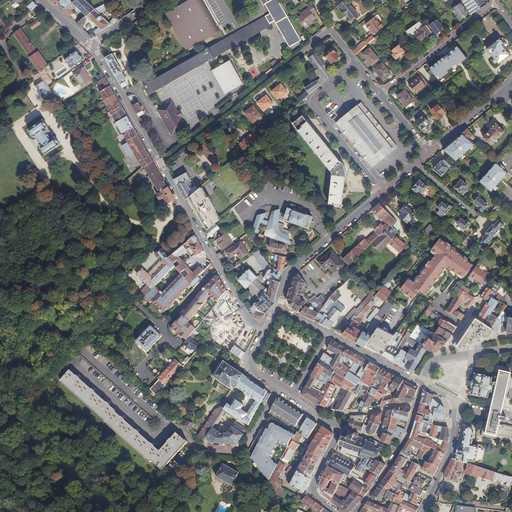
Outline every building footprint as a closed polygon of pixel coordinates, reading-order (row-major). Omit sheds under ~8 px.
[(51,0),(62,10),(74,0),(51,0)] [(84,0),(74,0),(62,10),(69,17),(74,12),(73,11),(78,7),(86,16),(95,9),(84,0)] [(220,24),(205,0),(179,0),(182,4),(167,13),(188,49),(215,33),(212,28),(220,24)] [(266,16),(270,24),(272,22),(275,21),(284,38),(290,48),(301,41),(286,15),(290,12),(289,11),(286,7),(283,9),(278,0),(260,0),(263,5),(265,4),(269,12),(271,14),(266,16)] [(347,0),(345,0),(339,4),(348,15),(349,14),(353,20),(359,15),(347,0)] [(462,0),(472,15),(487,5),(483,0),(462,0)] [(414,7),(417,11),(424,5),(421,1),(414,7)] [(37,6),(34,2),(28,7),(31,10),(30,11),(30,12),(37,6)] [(313,13),(316,11),(310,3),(307,5),(309,8),(305,10),(306,12),(302,15),(298,17),(306,28),(309,25),(308,24),(316,18),(314,15),(312,15),(313,13)] [(86,16),(76,23),(81,28),(86,24),(84,23),(89,18),(99,28),(94,32),(93,31),(88,35),(92,38),(119,21),(117,19),(114,18),(108,23),(99,13),(107,7),(104,4),(95,9),(86,16)] [(462,4),(454,10),(460,19),(469,13),(462,4)] [(271,26),(270,24),(266,16),(250,25),(208,49),(207,50),(213,59),(218,56),(264,30),(271,26)] [(379,22),(374,17),(366,24),(372,31),(373,31),(375,34),(384,27),(380,22),(379,22)] [(432,32),(428,26),(427,25),(425,27),(421,20),(406,31),(413,41),(418,38),(422,42),(427,39),(426,37),(432,32)] [(439,42),(443,40),(438,32),(444,28),(438,20),(428,26),(432,32),(439,42)] [(11,21),(4,25),(7,29),(7,30),(14,26),(11,21)] [(39,25),(36,21),(28,27),(31,31),(39,25)] [(20,30),(13,34),(27,54),(33,49),(20,30)] [(365,41),(359,46),(361,50),(372,41),(375,39),(373,36),(366,41),(365,41)] [(499,64),(511,55),(508,51),(503,44),(504,43),(500,38),(486,49),(490,54),(491,54),(499,64)] [(397,59),(406,52),(401,46),(394,51),(396,53),(393,55),(397,59)] [(445,56),(430,68),(440,80),(449,73),(449,72),(458,65),(458,66),(468,58),(458,46),(450,53),(450,54),(446,57),(445,56)] [(332,62),(340,57),(333,47),(325,53),(332,62)] [(372,65),(380,59),(370,47),(362,54),(372,65)] [(37,71),(45,65),(35,50),(27,56),(37,71)] [(207,50),(206,50),(143,86),(149,96),(155,92),(170,84),(198,67),(213,59),(207,50)] [(75,65),(83,59),(80,54),(79,55),(76,51),(64,59),(67,63),(71,60),(75,65)] [(310,94),(333,75),(316,52),(309,57),(317,70),(315,71),(320,78),(317,80),(305,87),(307,91),(310,94)] [(111,53),(105,57),(116,76),(120,83),(122,88),(127,85),(125,81),(126,80),(122,73),(123,72),(117,63),(111,53)] [(216,68),(212,70),(226,94),(229,92),(244,84),(230,60),(223,64),(216,68)] [(384,80),(392,74),(383,63),(375,69),(384,80)] [(42,68),(36,72),(40,78),(43,81),(46,85),(50,82),(44,74),(45,73),(42,68)] [(83,88),(92,82),(82,69),(74,75),(83,88)] [(40,78),(36,72),(31,75),(35,81),(40,78)] [(419,76),(409,84),(417,94),(427,86),(419,76)] [(109,86),(105,78),(99,82),(103,90),(109,86)] [(46,85),(43,81),(35,86),(38,90),(40,89),(45,96),(43,97),(46,101),(53,96),(46,85)] [(281,84),(272,92),(278,100),(288,92),(281,84)] [(114,95),(109,86),(103,90),(99,92),(104,101),(114,95)] [(405,90),(399,95),(402,99),(401,100),(406,106),(407,105),(410,108),(414,104),(412,102),(413,100),(405,90)] [(301,102),(310,94),(307,91),(297,98),(301,102)] [(118,102),(114,95),(104,101),(108,108),(118,102)] [(273,103),(266,95),(256,103),(263,112),(273,103)] [(122,109),(118,102),(108,108),(110,112),(108,114),(110,117),(112,115),(122,109)] [(352,145),(370,167),(374,164),(383,157),(392,149),(396,146),(378,124),(360,102),(355,105),(347,112),(338,119),(335,121),(334,122),(352,145)] [(132,106),(139,118),(144,115),(138,103),(132,106)] [(184,128),(186,128),(181,119),(183,117),(181,114),(179,111),(177,113),(171,103),(164,107),(157,111),(172,136),(184,128)] [(431,110),(438,119),(443,115),(442,115),(445,112),(440,105),(436,108),(436,107),(431,110)] [(253,123),(262,116),(254,106),(245,113),(253,123)] [(424,116),(428,113),(422,106),(413,114),(416,117),(418,115),(421,118),(417,122),(422,128),(426,125),(426,126),(429,126),(431,125),(429,122),(430,122),(424,116)] [(137,135),(122,109),(112,115),(113,117),(127,142),(137,135)] [(303,116),(293,124),(331,173),(329,204),(333,204),(333,208),(341,209),(344,177),(346,177),(346,171),(345,167),(341,161),(340,162),(303,116)] [(45,155),(59,145),(55,138),(54,138),(47,128),(43,120),(28,130),(32,137),(36,135),(43,146),(40,148),(45,155)] [(504,131),(495,122),(490,127),(491,128),(482,137),(490,144),(499,136),(504,131)] [(463,134),(471,141),(475,138),(467,128),(462,133),(463,134)] [(235,158),(259,138),(254,132),(248,138),(244,141),(239,145),(240,146),(232,153),(235,158)] [(475,144),(471,141),(463,134),(459,137),(461,138),(459,140),(457,139),(444,150),(455,161),(461,156),(464,153),(469,148),(473,146),(475,144)] [(145,149),(137,135),(127,142),(127,143),(134,154),(134,155),(145,149)] [(134,154),(127,143),(121,146),(128,158),(128,157),(134,154)] [(153,162),(145,149),(134,155),(142,168),(144,167),(153,162)] [(207,149),(202,153),(214,167),(219,163),(207,149)] [(217,158),(223,154),(220,149),(214,153),(217,158)] [(62,151),(45,161),(48,166),(65,157),(62,151)] [(443,177),(452,166),(445,160),(443,162),(442,161),(437,166),(434,169),(435,169),(434,170),(443,177)] [(173,199),(153,162),(144,167),(159,194),(158,194),(161,199),(164,197),(167,203),(173,199)] [(503,179),(508,173),(504,170),(500,167),(496,163),(490,170),(491,171),(493,172),(491,174),(489,172),(485,177),(485,176),(480,182),(491,192),(493,190),(496,186),(501,181),(503,179)] [(232,205),(249,191),(229,167),(212,181),(232,205)] [(174,180),(186,200),(188,198),(189,197),(198,190),(196,186),(191,189),(190,189),(185,182),(186,181),(186,180),(189,178),(190,178),(187,172),(174,180)] [(468,185),(461,179),(455,187),(463,194),(467,189),(466,188),(468,185)] [(428,187),(420,180),(412,189),(421,197),(428,187)] [(207,230),(215,224),(217,222),(219,220),(214,213),(217,211),(209,197),(206,198),(200,188),(198,190),(189,197),(207,230)] [(253,191),(233,209),(238,216),(259,197),(253,191)] [(206,231),(207,230),(189,197),(188,198),(206,231)] [(487,206),(478,198),(474,203),(478,207),(477,208),(481,212),(487,206)] [(452,207),(449,204),(447,205),(443,201),(438,206),(441,209),(438,212),(442,216),(444,214),(445,215),(452,207)] [(495,207),(499,211),(505,205),(501,201),(495,207)] [(368,239),(366,241),(365,241),(357,248),(359,250),(354,254),(352,252),(344,260),(349,265),(370,246),(370,245),(388,229),(392,225),(397,221),(380,203),(373,209),(380,219),(381,219),(386,224),(382,227),(382,226),(380,226),(376,230),(376,232),(368,239)] [(416,208),(410,203),(407,206),(406,205),(402,210),(404,212),(400,216),(408,223),(416,214),(413,211),(416,208)] [(283,238),(287,239),(289,232),(282,230),(284,226),(278,223),(279,221),(292,226),(292,224),(308,230),(312,219),(288,210),(285,217),(279,214),(277,216),(274,215),(274,216),(271,215),(268,223),(264,221),(266,214),(258,216),(252,232),(259,234),(262,224),(267,226),(264,236),(265,236),(271,238),(280,242),(282,242),(283,238)] [(226,219),(224,216),(219,220),(217,222),(219,225),(226,219)] [(463,232),(470,223),(467,220),(465,222),(461,218),(457,223),(463,229),(462,230),(463,232)] [(503,225),(498,220),(494,225),(493,224),(486,233),(482,238),(483,239),(480,241),(480,244),(482,245),(484,245),(487,242),(495,234),(497,235),(500,231),(499,230),(503,225)] [(204,233),(207,239),(220,229),(215,224),(207,230),(206,231),(204,233)] [(435,227),(431,224),(425,231),(428,234),(435,227)] [(392,225),(388,229),(370,245),(378,253),(383,248),(395,258),(407,245),(405,243),(395,235),(398,232),(392,225)] [(218,246),(222,252),(232,244),(225,234),(216,240),(219,244),(218,246)] [(195,236),(188,243),(190,247),(198,242),(195,236)] [(462,243),(467,247),(472,241),(468,237),(465,240),(462,243)] [(279,245),(280,242),(271,238),(269,244),(270,245),(270,251),(284,253),(286,248),(285,246),(279,245)] [(459,276),(462,279),(463,277),(463,278),(472,266),(467,262),(467,261),(466,261),(467,259),(464,257),(463,258),(459,255),(459,253),(456,250),(455,251),(450,248),(451,247),(447,243),(446,245),(440,240),(431,250),(433,251),(431,253),(436,256),(431,263),(429,261),(426,266),(427,267),(426,269),(424,268),(421,272),(422,273),(419,277),(418,276),(414,280),(416,281),(414,283),(409,279),(401,290),(404,293),(403,294),(408,298),(409,297),(414,300),(420,292),(425,296),(427,292),(429,293),(431,290),(430,289),(434,284),(440,276),(442,277),(444,274),(443,273),(444,272),(444,271),(447,267),(452,270),(451,272),(453,274),(454,273),(457,274),(458,274),(460,275),(459,276)] [(193,259),(204,252),(198,242),(190,247),(190,248),(193,253),(191,255),(193,259)] [(241,259),(248,254),(240,242),(226,253),(230,259),(237,254),(241,259)] [(168,259),(174,267),(181,274),(190,285),(198,277),(211,265),(210,263),(207,261),(202,264),(193,274),(179,258),(181,256),(181,255),(186,251),(185,250),(183,247),(173,255),(168,259)] [(140,294),(144,299),(144,298),(155,286),(174,267),(168,259),(160,251),(155,256),(164,266),(151,280),(141,271),(137,276),(147,287),(140,294)] [(267,272),(269,270),(271,269),(269,268),(267,266),(266,263),(260,253),(258,251),(253,255),(264,272),(265,275),(267,272)] [(341,267),(343,265),(332,251),(319,262),(324,268),(328,264),(335,272),(341,267)] [(278,271),(282,271),(285,257),(274,256),(273,261),(279,262),(278,270),(274,269),(274,267),(275,267),(275,263),(273,263),(272,269),(278,271)] [(486,274),(476,266),(470,275),(480,283),(484,277),(486,274)] [(260,276),(257,277),(249,270),(238,282),(247,291),(250,288),(249,287),(254,280),(261,286),(263,281),(264,279),(265,275),(264,272),(259,274),(260,276)] [(278,282),(282,271),(278,271),(277,274),(271,274),(270,272),(269,271),(269,270),(267,272),(265,275),(264,279),(270,280),(278,282)] [(190,285),(181,274),(163,293),(155,286),(144,298),(150,304),(152,302),(163,314),(190,285)] [(313,301),(315,303),(317,304),(318,302),(324,306),(326,302),(320,295),(317,298),(314,295),(310,298),(308,300),(307,301),(301,292),(302,288),(304,286),(305,285),(296,275),(293,277),(287,300),(288,304),(292,309),(299,312),(303,303),(313,301)] [(201,280),(198,277),(190,285),(193,288),(201,280)] [(484,277),(480,283),(485,287),(490,281),(484,277)] [(215,306),(216,305),(226,292),(218,278),(216,278),(208,287),(207,286),(203,291),(204,292),(182,316),(180,319),(179,319),(171,328),(187,340),(189,338),(192,334),(193,333),(186,326),(207,300),(215,306)] [(270,308),(274,303),(263,294),(265,290),(261,286),(254,280),(249,287),(250,288),(253,290),(251,291),(262,302),(259,305),(256,303),(251,307),(252,308),(256,310),(257,307),(263,309),(265,310),(266,309),(266,307),(266,306),(270,308)] [(280,282),(278,282),(270,280),(270,282),(269,282),(268,284),(271,285),(269,292),(265,290),(263,294),(274,303),(280,282)] [(497,293),(503,286),(496,282),(491,289),(491,290),(497,293)] [(387,289),(383,285),(376,294),(384,300),(391,292),(387,289)] [(470,290),(463,286),(461,289),(471,295),(472,294),(469,292),(470,290)] [(494,298),(499,301),(502,296),(504,297),(508,291),(503,286),(497,293),(494,298)] [(487,287),(481,295),(480,297),(487,300),(487,299),(489,296),(494,298),(497,293),(491,290),(491,289),(487,287)] [(474,297),(471,295),(461,289),(457,294),(468,301),(465,306),(468,307),(470,308),(473,303),(474,304),(475,300),(474,297)] [(319,313),(314,320),(330,328),(341,313),(344,309),(335,303),(336,302),(341,296),(336,290),(329,298),(326,302),(324,306),(321,311),(319,313)] [(242,319),(226,292),(215,306),(214,307),(217,310),(216,311),(225,326),(220,335),(212,337),(214,344),(227,353),(232,344),(234,345),(245,329),(245,325),(241,319),(242,319)] [(371,299),(374,296),(371,293),(363,302),(357,310),(358,310),(360,312),(364,307),(371,299)] [(468,301),(457,294),(452,303),(459,307),(462,303),(463,304),(465,306),(468,301)] [(489,303),(495,307),(499,301),(494,298),(489,296),(487,299),(490,301),(489,303)] [(364,307),(360,312),(343,334),(357,342),(363,332),(357,328),(359,326),(358,325),(362,321),(364,317),(363,314),(373,302),(371,299),(364,307)] [(314,320),(319,313),(321,311),(324,306),(318,302),(317,304),(315,303),(314,305),(316,306),(314,309),(312,308),(312,307),(310,306),(309,305),(308,307),(304,306),(300,313),(314,320)] [(357,342),(365,346),(378,327),(391,308),(392,307),(386,302),(380,310),(376,315),(372,321),(365,329),(366,330),(364,332),(363,331),(363,332),(357,342)] [(473,315),(474,316),(485,324),(491,313),(495,307),(489,303),(487,302),(478,317),(474,313),(473,315)] [(459,307),(452,303),(447,310),(453,314),(453,315),(457,318),(458,317),(462,320),(465,315),(459,311),(456,311),(459,307)] [(434,308),(430,306),(425,312),(430,315),(434,308)] [(255,312),(256,310),(252,308),(248,311),(252,317),(261,321),(264,316),(255,312)] [(343,334),(360,312),(358,310),(357,310),(356,308),(350,314),(347,317),(336,331),(343,334)] [(503,333),(507,332),(508,322),(507,317),(506,313),(503,312),(502,311),(499,317),(504,320),(503,333)] [(485,324),(492,328),(495,331),(497,336),(503,333),(504,320),(499,317),(491,313),(485,324)] [(492,328),(485,324),(474,316),(454,345),(460,350),(497,336),(495,331),(492,328)] [(453,332),(457,327),(441,318),(438,324),(443,327),(446,328),(453,332)] [(412,333),(407,341),(410,343),(408,347),(410,349),(402,360),(406,362),(403,367),(406,368),(411,360),(418,364),(426,352),(426,349),(423,348),(424,347),(419,344),(425,335),(430,338),(431,335),(429,334),(431,332),(417,324),(412,333)] [(146,352),(160,338),(149,327),(135,342),(146,352)] [(378,353),(390,334),(378,327),(365,346),(378,353)] [(447,341),(451,335),(443,329),(440,327),(435,334),(447,341)] [(285,339),(290,333),(284,328),(279,335),(285,339)] [(407,341),(412,333),(408,331),(405,329),(401,335),(397,342),(396,341),(400,334),(397,332),(395,336),(382,355),(394,362),(407,341)] [(443,345),(447,341),(435,334),(433,332),(433,333),(431,332),(429,334),(431,335),(430,338),(436,342),(434,344),(440,348),(443,345)] [(382,355),(395,336),(390,334),(378,353),(382,355)] [(436,352),(440,348),(434,344),(436,342),(430,338),(425,335),(419,344),(424,347),(423,348),(426,349),(436,352)] [(192,348),(197,352),(202,346),(193,340),(189,338),(187,340),(184,344),(191,349),(192,348)] [(334,371),(346,349),(332,341),(328,350),(329,351),(329,353),(333,355),(335,354),(337,356),(331,367),(332,368),(331,369),(334,371)] [(407,341),(394,362),(403,367),(406,362),(402,360),(410,349),(408,347),(410,343),(407,341)] [(337,373),(346,378),(352,367),(349,360),(353,353),(346,349),(334,371),(337,373)] [(365,359),(353,353),(349,360),(352,367),(346,378),(349,381),(350,380),(358,385),(360,381),(362,378),(358,375),(357,375),(357,373),(361,366),(365,359)] [(333,359),(325,354),(321,360),(328,366),(333,359)] [(167,369),(174,375),(183,366),(175,359),(167,369)] [(370,363),(365,359),(361,366),(362,367),(358,375),(362,378),(365,373),(370,363)] [(337,373),(334,371),(331,369),(332,368),(331,367),(328,366),(321,360),(311,377),(318,381),(321,375),(322,375),(326,378),(329,380),(332,382),(337,373)] [(414,371),(418,364),(411,360),(406,368),(412,372),(414,371)] [(235,370),(224,362),(213,378),(219,382),(219,381),(232,390),(234,388),(237,388),(244,376),(235,370)] [(380,368),(370,363),(365,373),(375,378),(380,368)] [(375,378),(365,373),(362,378),(360,381),(378,390),(387,372),(380,368),(375,378)] [(158,380),(164,386),(174,375),(167,369),(157,379),(158,380)] [(496,382),(493,382),(491,392),(494,393),(492,401),(492,404),(490,410),(490,412),(490,413),(488,413),(487,420),(488,420),(488,422),(485,421),(481,436),(511,442),(511,426),(504,425),(504,426),(499,424),(500,420),(504,420),(503,422),(505,422),(506,417),(501,416),(502,414),(502,412),(503,405),(511,372),(499,370),(496,382)] [(70,372),(60,382),(106,421),(105,423),(161,472),(186,442),(176,434),(171,440),(170,439),(168,442),(160,452),(154,447),(155,446),(151,443),(150,444),(138,433),(139,432),(136,430),(135,431),(124,421),(125,419),(122,417),(121,418),(114,412),(115,412),(109,406),(109,405),(106,403),(105,403),(93,393),(94,392),(91,389),(90,390),(78,380),(79,379),(76,376),(76,377),(70,372)] [(397,377),(387,372),(378,390),(385,393),(387,395),(397,377)] [(346,378),(337,373),(332,382),(338,385),(339,388),(339,387),(346,391),(339,404),(336,403),(332,410),(344,412),(353,395),(358,385),(350,380),(349,381),(346,378)] [(493,384),(493,382),(491,381),(492,377),(485,376),(474,374),(472,384),(470,394),(480,396),(487,398),(489,392),(491,392),(493,384)] [(227,404),(224,409),(249,426),(261,404),(268,392),(244,376),(237,388),(242,392),(256,401),(248,415),(242,411),(244,406),(236,401),(231,407),(227,404)] [(318,381),(311,377),(301,395),(316,404),(327,385),(318,381)] [(406,396),(412,397),(415,397),(418,388),(403,381),(397,377),(387,395),(385,393),(384,395),(383,397),(385,398),(382,403),(380,405),(392,403),(392,404),(402,403),(406,403),(411,402),(415,398),(405,398),(406,396)] [(149,390),(156,396),(165,386),(164,386),(158,380),(149,390)] [(338,385),(332,382),(329,380),(327,385),(316,404),(325,408),(326,406),(327,406),(328,405),(331,400),(330,399),(336,388),(338,389),(339,388),(338,385)] [(360,381),(358,385),(353,395),(354,396),(357,398),(363,387),(369,391),(376,395),(377,392),(378,390),(360,381)] [(106,421),(60,382),(104,423),(103,424),(149,464),(150,464),(160,473),(161,472),(105,423),(106,421)] [(384,395),(377,392),(376,395),(375,396),(368,392),(363,390),(359,396),(364,399),(362,401),(370,405),(374,398),(382,403),(385,398),(383,397),(384,395)] [(422,397),(423,397),(433,402),(434,398),(434,397),(424,391),(422,397)] [(271,395),(268,392),(261,404),(263,406),(264,404),(266,405),(271,395)] [(433,402),(423,397),(421,404),(426,406),(426,407),(428,408),(431,409),(430,411),(429,417),(430,417),(431,413),(435,414),(436,408),(439,409),(441,406),(439,405),(440,404),(434,398),(433,402)] [(302,414),(277,399),(271,411),(294,426),(295,427),(296,427),(297,425),(304,415),(303,414),(302,414)] [(351,408),(355,410),(358,409),(360,405),(361,403),(357,400),(351,408)] [(13,407),(17,411),(23,405),(19,401),(13,407)] [(426,406),(421,404),(418,414),(425,415),(429,417),(430,411),(428,411),(428,408),(426,407),(426,406)] [(445,411),(441,406),(439,409),(436,408),(435,414),(431,413),(430,417),(432,417),(431,419),(425,418),(424,417),(418,415),(416,422),(429,424),(433,425),(434,418),(447,420),(445,411)] [(408,407),(402,408),(398,419),(398,420),(408,422),(412,409),(408,407)] [(216,410),(198,437),(203,441),(205,437),(211,429),(224,409),(222,408),(216,410)] [(398,419),(402,408),(393,410),(391,417),(398,419)] [(391,417),(393,410),(387,411),(382,432),(384,433),(387,427),(388,427),(391,417)] [(363,419),(365,416),(352,417),(348,420),(346,426),(359,430),(365,434),(366,430),(367,433),(368,434),(370,435),(373,435),(375,434),(379,427),(383,413),(382,412),(372,415),(370,422),(368,427),(361,424),(363,419)] [(398,420),(398,419),(391,417),(388,427),(387,427),(384,433),(401,439),(404,434),(405,430),(397,426),(398,422),(398,420)] [(318,424),(308,418),(301,430),(303,431),(301,435),(306,438),(307,439),(310,435),(317,425),(318,424)] [(237,443),(239,444),(246,430),(235,422),(229,430),(220,424),(215,431),(211,429),(205,437),(210,440),(210,439),(213,441),(213,443),(219,444),(219,439),(224,439),(224,444),(234,445),(237,443)] [(429,424),(416,422),(413,430),(427,433),(429,424)] [(267,476),(266,477),(269,482),(278,465),(275,463),(270,457),(280,441),(288,445),(292,438),(294,439),(295,436),(271,423),(268,429),(267,428),(252,456),(251,460),(263,474),(265,473),(267,476)] [(321,427),(317,425),(310,435),(314,437),(321,427)] [(449,436),(448,428),(433,425),(432,434),(431,436),(448,442),(449,436)] [(334,435),(322,427),(321,429),(313,443),(325,451),(326,451),(334,435)] [(476,461),(478,446),(473,445),(473,441),(474,432),(472,429),(468,428),(465,430),(464,436),(465,436),(462,449),(459,448),(456,460),(465,462),(467,462),(469,463),(472,464),(473,461),(476,461)] [(370,470),(371,469),(380,453),(382,454),(385,446),(381,444),(380,443),(370,439),(369,442),(368,442),(368,440),(359,436),(359,435),(359,434),(356,432),(355,433),(352,432),(352,431),(350,430),(346,438),(342,437),(341,438),(339,445),(338,445),(338,446),(343,448),(341,453),(344,454),(345,453),(360,458),(357,464),(364,467),(365,468),(365,467),(367,468),(370,470)] [(427,433),(413,430),(410,438),(429,447),(445,454),(448,442),(431,436),(432,434),(427,433)] [(297,432),(296,435),(295,436),(294,439),(293,440),(297,443),(300,438),(304,441),(306,438),(301,435),(299,433),(297,432)] [(384,433),(382,432),(380,439),(381,440),(381,441),(389,444),(390,445),(392,445),(390,443),(392,439),(399,443),(401,439),(384,433)] [(429,447),(410,438),(403,450),(415,456),(417,457),(422,460),(423,458),(418,455),(419,454),(413,452),(413,451),(411,449),(413,445),(415,447),(421,449),(425,452),(428,450),(429,447)] [(297,443),(293,440),(293,441),(293,442),(290,446),(291,449),(290,452),(288,451),(284,459),(289,462),(295,451),(300,445),(297,443)] [(325,451),(313,443),(312,443),(311,445),(307,443),(305,446),(309,449),(308,451),(309,451),(321,459),(325,451)] [(438,468),(445,454),(429,447),(428,450),(432,452),(432,453),(433,454),(429,463),(438,468)] [(415,456),(403,450),(400,457),(407,460),(411,462),(415,456)] [(311,480),(321,459),(309,451),(298,471),(311,480)] [(356,467),(334,455),(328,466),(344,475),(349,478),(353,470),(354,470),(356,467)] [(407,460),(400,457),(395,466),(390,472),(404,479),(407,473),(401,470),(407,460)] [(370,470),(373,472),(367,482),(359,476),(357,478),(371,487),(378,476),(379,476),(386,465),(381,462),(376,459),(371,469),(370,470)] [(453,459),(444,476),(446,477),(450,477),(450,479),(457,480),(457,479),(459,479),(465,462),(456,460),(453,459)] [(278,465),(269,482),(278,486),(285,490),(285,488),(282,486),(284,483),(278,480),(285,466),(286,467),(287,466),(289,468),(290,466),(282,461),(281,460),(278,465)] [(434,477),(438,468),(429,463),(426,462),(425,466),(424,465),(422,468),(423,468),(423,470),(424,472),(434,477)] [(407,473),(404,479),(411,482),(420,466),(415,464),(413,463),(411,466),(409,469),(407,473)] [(511,488),(511,483),(511,477),(497,473),(496,472),(476,465),(472,464),(469,463),(466,472),(478,477),(479,476),(483,477),(483,478),(489,480),(489,479),(493,481),(493,482),(498,484),(499,481),(506,484),(505,486),(511,488)] [(357,464),(356,467),(354,470),(361,474),(362,472),(364,473),(367,468),(365,467),(365,468),(364,467),(357,464)] [(216,478),(233,486),(240,474),(223,465),(216,478)] [(298,471),(290,466),(289,468),(286,473),(295,477),(298,471)] [(344,475),(328,466),(323,478),(329,481),(332,482),(339,485),(344,475)] [(311,480),(298,471),(295,477),(294,478),(290,476),(289,479),(290,479),(288,484),(290,485),(290,486),(303,494),(311,480)] [(404,479),(390,472),(383,481),(392,486),(396,488),(399,490),(401,491),(402,490),(401,490),(403,487),(403,486),(396,482),(397,479),(398,480),(405,484),(404,486),(410,490),(414,484),(411,482),(404,479)] [(419,474),(414,484),(422,489),(427,478),(419,474)] [(264,480),(263,480),(261,485),(265,487),(266,486),(275,491),(278,486),(269,482),(266,477),(264,480)] [(329,481),(323,478),(319,485),(321,494),(323,495),(327,486),(329,481)] [(353,480),(349,478),(343,487),(348,489),(349,488),(350,488),(350,487),(354,481),(353,480)] [(371,487),(357,478),(356,481),(354,481),(350,487),(364,497),(370,491),(372,488),(371,487)] [(392,486),(383,481),(380,486),(392,493),(393,491),(390,489),(392,486)] [(327,486),(323,495),(331,502),(333,497),(339,485),(332,482),(330,488),(327,486)] [(418,496),(422,489),(414,484),(410,490),(410,491),(412,492),(418,496)] [(343,487),(339,485),(333,497),(335,496),(338,495),(339,493),(345,496),(342,499),(340,498),(338,501),(333,497),(331,502),(340,509),(339,511),(340,511),(350,511),(355,506),(363,499),(354,492),(348,489),(343,487)] [(278,486),(275,491),(275,492),(285,497),(287,491),(285,490),(278,486)] [(392,493),(380,486),(375,492),(383,497),(392,503),(394,503),(395,502),(397,498),(393,496),(394,494),(392,493)] [(395,494),(394,494),(393,496),(397,498),(402,501),(403,500),(403,499),(406,494),(401,491),(398,497),(395,494)] [(383,497),(375,492),(372,496),(372,500),(374,501),(376,501),(377,500),(380,502),(383,497)] [(419,507),(419,505),(417,504),(420,497),(418,496),(412,492),(411,494),(410,496),(406,494),(403,499),(403,500),(419,507)] [(300,502),(302,504),(304,504),(313,511),(312,511),(321,511),(324,509),(307,496),(303,500),(300,502)] [(416,511),(418,509),(402,501),(397,498),(395,502),(401,504),(400,506),(404,509),(410,511),(416,511)] [(260,505),(268,509),(271,503),(263,500),(260,505)] [(374,505),(368,502),(363,508),(373,511),(382,511),(384,508),(374,505)] [(387,506),(386,509),(391,511),(392,511),(394,511),(397,506),(392,503),(390,507),(387,506)]
